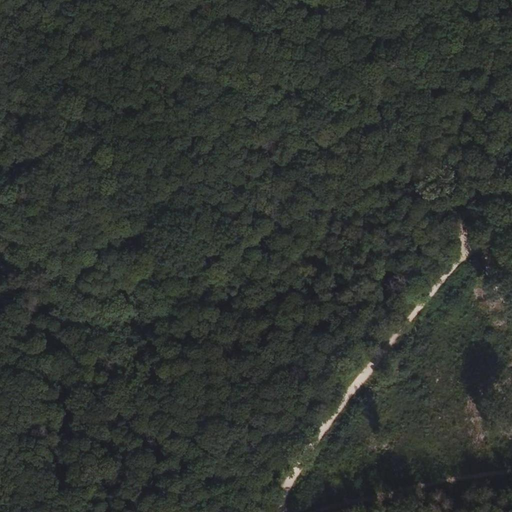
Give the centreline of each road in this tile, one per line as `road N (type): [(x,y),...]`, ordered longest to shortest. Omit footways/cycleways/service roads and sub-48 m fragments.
road 1 (track): [(480,246),(356,384),(278,511)]
road 2 (track): [(360,511),(511,482)]
